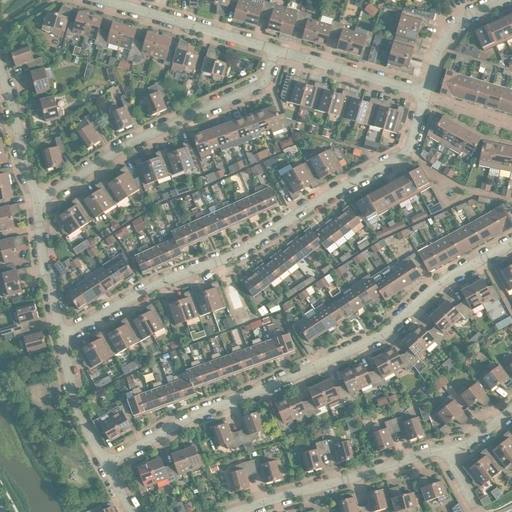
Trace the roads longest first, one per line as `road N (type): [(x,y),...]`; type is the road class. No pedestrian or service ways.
road 1 (residential): [(104,465),(374,339),(443,282),(511,244)]
road 2 (residential): [(60,337),(147,287),(230,257),(405,155),(424,95)]
road 3 (residential): [(37,202),(113,154),(265,81),(274,51)]
road 4 (residential): [(236,511),(446,452)]
road 5 (residential): [(274,51),(98,0)]
road 6 (residential): [(424,95),(274,51)]
road 7 (residential): [(60,337),(42,270),(37,202)]
road 8 (residential): [(37,202),(0,70)]
road 9 (residential): [(104,465),(75,413),(60,337)]
road 10 (residential): [(424,95),(438,48),(457,22),(501,0)]
